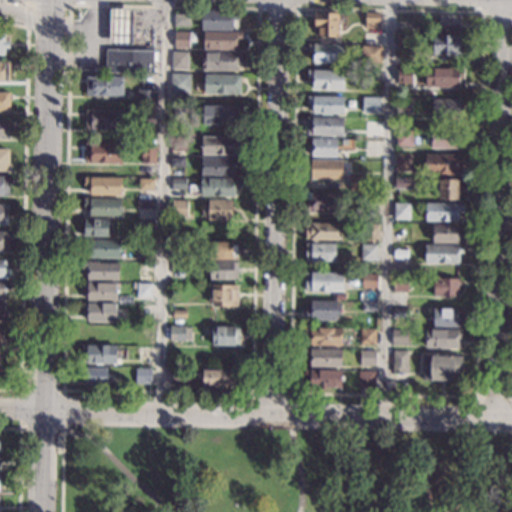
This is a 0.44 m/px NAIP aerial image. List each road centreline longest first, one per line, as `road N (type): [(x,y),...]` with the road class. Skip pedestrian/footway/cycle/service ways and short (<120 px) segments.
road 1 (residential): [(511,419),(42,410)]
road 2 (residential): [(497,418),(503,0)]
road 3 (residential): [(269,414),(279,0)]
road 4 (tertiary): [(52,0),(42,410)]
